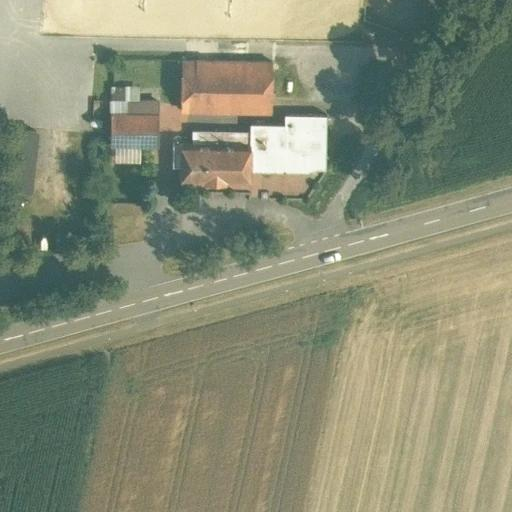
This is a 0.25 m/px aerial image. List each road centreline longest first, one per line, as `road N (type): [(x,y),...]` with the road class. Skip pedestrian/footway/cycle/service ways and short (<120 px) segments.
road 1 (secondary): [(511,199),(0,342)]
road 2 (unknown): [(171,167),(373,166)]
